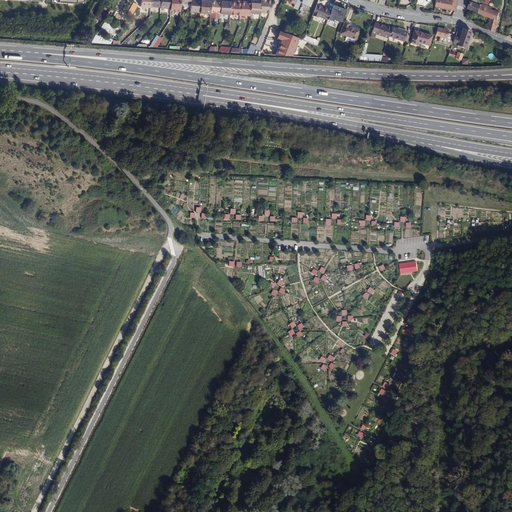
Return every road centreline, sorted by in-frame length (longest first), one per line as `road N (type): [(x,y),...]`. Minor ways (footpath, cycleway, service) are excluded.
road 1 (trunk): [(511,122),(32,57)]
road 2 (trunk): [(449,78),(62,51),(32,57)]
road 3 (trunk): [(203,91),(511,137)]
road 4 (track): [(34,511),(170,235)]
road 5 (unclassified): [(221,156),(432,182),(432,246)]
road 6 (trunk): [(203,91),(438,141)]
road 7 (trunk): [(0,67),(203,91)]
